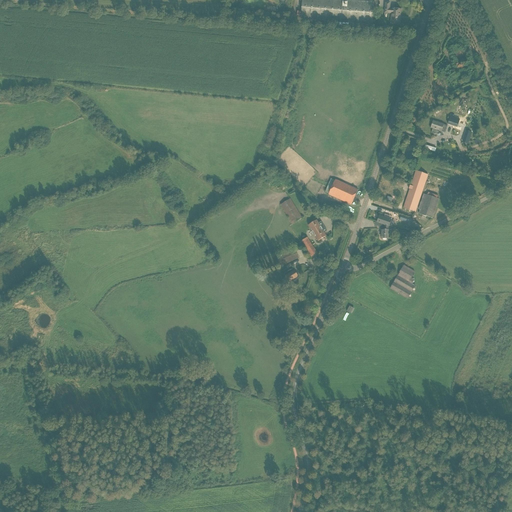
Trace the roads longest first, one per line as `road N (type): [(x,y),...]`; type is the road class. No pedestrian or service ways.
road 1 (track): [(5,0),(418,40)]
road 2 (tertiary): [(343,267),(431,0)]
road 3 (tertiary): [(299,511),(307,473),(293,413),(295,381),(343,267)]
road 4 (unclassified): [(511,186),(359,267),(343,267)]
